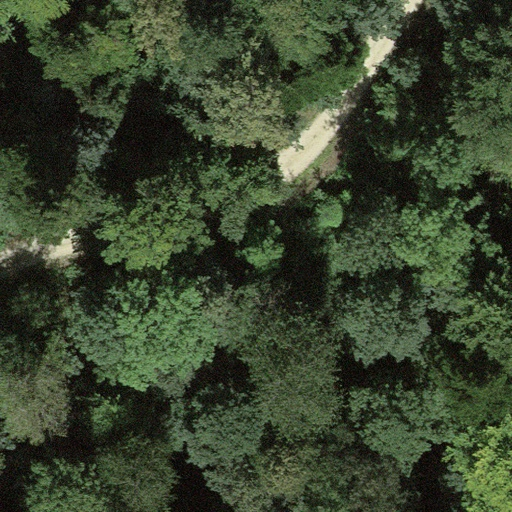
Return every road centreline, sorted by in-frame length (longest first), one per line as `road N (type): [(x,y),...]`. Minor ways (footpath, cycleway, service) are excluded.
road 1 (track): [(459,0),(409,159),(254,406),(198,511)]
road 2 (track): [(408,0),(320,131),(220,195),(0,263)]
